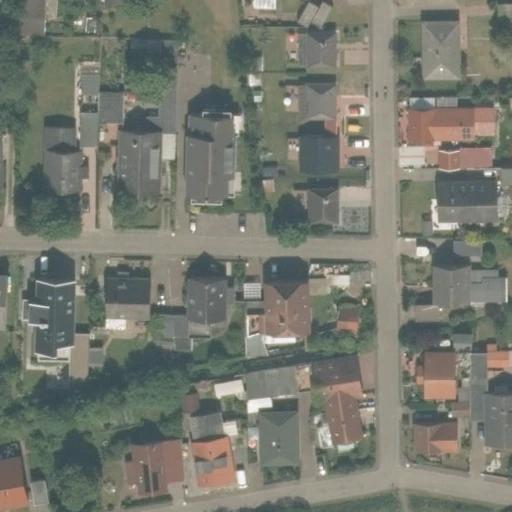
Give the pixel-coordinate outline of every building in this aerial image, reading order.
[(43,0),(10,0),(10,3),(21,4),(20,27),(42,28),(43,0)] [(99,0),(99,12),(116,12),(116,0),(99,0)] [(275,8),(275,0),(252,0),(252,8),(275,8)] [(312,20),(319,8),(309,2),(298,20),(308,26),(312,20)] [(322,27),(333,8),(323,2),(319,8),(312,20),(322,27)] [(511,11),(496,12),(496,27),(505,27),(511,26),(511,11)] [(421,29),(421,82),(456,81),(456,28),(421,29)] [(130,34),(115,35),(115,43),(130,43),(130,34)] [(337,67),(337,36),(309,36),(309,67),(337,67)] [(142,140),(153,140),(152,169),(169,170),(172,50),(156,50),(155,125),(142,125),(142,140)] [(96,78),(79,78),(79,94),(96,94),(96,78)] [(335,118),(335,87),(306,87),(307,118),(335,118)] [(122,126),(122,100),(96,99),(96,100),(96,119),(95,126),(122,126)] [(474,135),(474,131),(474,108),(410,108),(410,135),(474,135)] [(495,108),(474,108),(474,131),(495,131),(495,108)] [(239,142),(239,123),(224,123),(224,115),(195,115),(195,122),(187,122),(187,204),(240,204),(240,181),(232,181),(232,142),(239,142)] [(78,152),(95,152),(95,126),(96,119),(79,118),(78,152)] [(43,190),(74,191),(74,149),(72,149),(72,129),(44,129),(43,190)] [(339,171),(339,136),(299,136),(300,171),(339,171)] [(114,195),(151,196),(152,169),(153,140),(142,140),(115,139),(114,195)] [(492,148),(461,149),(461,168),(492,167),(492,148)] [(440,168),(461,168),(461,149),(439,150),(440,168)] [(511,183),(511,169),(501,169),(502,183),(511,183)] [(338,221),(337,189),(310,189),(311,221),(338,221)] [(497,221),(497,189),(439,190),(439,221),(469,221),(497,221)] [(421,223),(421,235),(431,235),(431,223),(421,223)] [(453,253),(481,254),(481,242),(469,241),(454,241),(453,253)] [(439,303),(471,303),(470,271),(470,266),(433,267),(434,304),(439,303)] [(470,271),(471,303),(503,302),(503,278),(498,278),(497,270),(470,271)] [(0,325),(7,326),(8,272),(0,272),(0,325)] [(74,330),(76,277),(36,276),(35,296),(28,296),(27,315),(35,315),(34,351),(48,351),(49,330),(67,330),(74,330)] [(224,285),(224,279),(191,278),(190,315),(212,316),(223,316),(223,299),(231,299),(232,285),(224,285)] [(244,280),(245,352),(257,352),(257,327),(256,309),(256,280),(244,280)] [(312,326),(310,280),(266,283),(267,310),(268,328),(312,326)] [(107,317),(127,318),(149,319),(150,282),(108,281),(107,317)] [(330,295),(348,296),(348,285),(330,285),(330,295)] [(439,303),(434,304),(417,304),(417,320),(440,319),(439,303)] [(268,328),(267,310),(256,309),(257,327),(268,328)] [(190,335),(190,315),(171,314),(156,314),(155,334),(171,334),(190,335)] [(212,316),(190,315),(190,335),(211,335),(212,316)] [(126,330),(127,318),(107,317),(106,329),(126,330)] [(336,339),(356,340),(357,321),(337,320),(336,339)] [(86,363),(87,345),(87,331),(74,330),(67,330),(66,380),(86,380),(86,363)] [(190,335),(171,334),(171,347),(173,347),(189,348),(190,335)] [(452,351),(469,351),(469,335),(452,335),(452,351)] [(88,345),(87,345),(86,363),(100,363),(100,346),(88,345)] [(480,346),(480,352),(480,369),(504,369),(504,352),(491,352),(491,346),(480,346)] [(480,415),(480,395),(480,369),(480,352),(464,352),(463,404),(463,415),(466,415),(480,415)] [(320,398),(328,397),(350,393),(364,391),(358,356),(314,363),(320,398)] [(450,400),(451,362),(420,362),(420,399),(450,400)] [(307,364),(293,366),(296,393),(310,391),(307,364)] [(296,393),(293,366),(246,376),(247,399),(269,396),(296,393)] [(213,397),(242,392),(240,380),(211,385),(213,397)] [(178,387),(179,395),(188,393),(187,385),(178,387)] [(350,393),(328,397),(337,446),(358,442),(353,410),(350,393)] [(480,440),(511,439),(511,395),(480,395),(480,415),(480,440)] [(197,413),(194,396),(180,399),(184,415),(197,413)] [(269,396),(247,399),(247,414),(271,411),(269,396)] [(447,415),(463,415),(463,404),(447,404),(447,415)] [(221,426),(218,413),(187,419),(191,443),(223,437),(221,426)] [(260,462),(295,461),(294,414),(259,415),(260,462)] [(221,426),(223,437),(226,436),(239,434),(237,423),(221,426)] [(415,451),(457,450),(457,424),(414,425),(415,451)] [(317,431),(321,450),(331,448),(328,430),(317,431)] [(199,487),(234,480),(226,436),(223,437),(191,443),(199,487)] [(160,492),(164,491),(161,443),(128,445),(129,463),(123,464),(124,478),(135,477),(136,495),(160,493),(160,492)] [(0,507),(23,504),(18,471),(0,473),(0,507)] [(43,505),(41,487),(26,489),(29,508),(43,505)]
